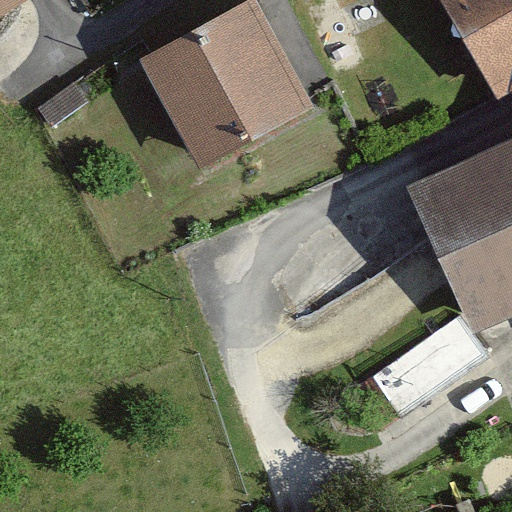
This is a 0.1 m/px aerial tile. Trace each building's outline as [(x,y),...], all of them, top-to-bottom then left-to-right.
[(0,0),(0,16),(24,0),(0,0)] [(175,169),(286,107),(226,0),(220,0),(114,60),(175,169)] [(511,0),(420,0),(476,98),(511,78),(511,0)] [(511,121),(376,182),(442,329),(511,297),(511,121)] [(326,511),(323,500),(283,511),(326,511)]
